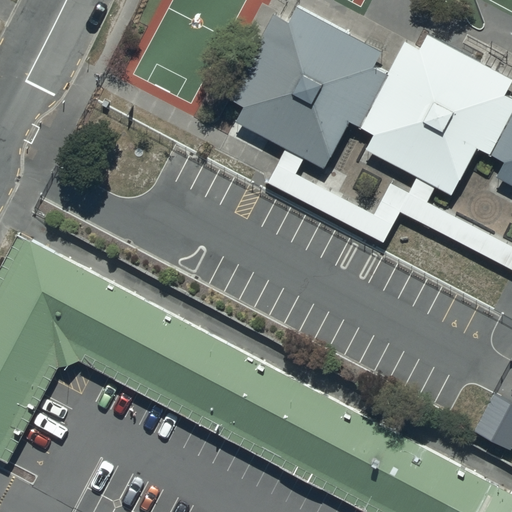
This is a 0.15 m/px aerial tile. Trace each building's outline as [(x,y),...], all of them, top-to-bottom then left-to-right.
[(236,124),(326,171),(352,120),(360,126),(397,58),(299,7),(291,23),(277,16),(233,100),(245,107),(236,124)] [(370,152),(449,195),(477,145),(488,151),(511,107),(511,103),(503,98),(511,82),(511,80),(427,35),(419,49),(406,42),(397,58),(360,126),(379,136),(370,152)] [(499,178),(511,184),(511,107),(488,151),(508,162),(499,178)] [(96,170),(152,201),(169,170),(113,139),(96,170)] [(0,453),(3,456),(47,373),(59,350),(82,349),(125,371),(166,393),(208,414),(317,472),(350,489),(393,511),(511,511),(511,486),(508,485),(386,421),(352,403),(244,346),(203,325),(160,302),(117,280),(25,231),(0,276),(0,453)]
